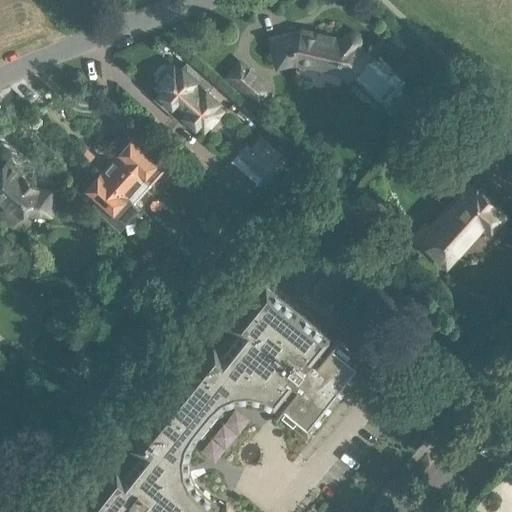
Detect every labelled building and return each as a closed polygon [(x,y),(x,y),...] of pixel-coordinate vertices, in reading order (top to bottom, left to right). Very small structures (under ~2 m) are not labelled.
[(315,29),(300,26),(266,35),(275,69),(295,64),(336,73),(346,82),(372,54),(362,44),(362,40),(360,34),(357,30),(352,29),(348,29),(344,32),(341,35),(315,29)] [(239,57),(223,76),(257,108),(267,97),(266,80),(239,57)] [(216,103),(219,100),(208,88),(211,84),(186,62),(180,69),(173,62),(153,85),(160,92),(158,94),(155,98),(179,120),(183,116),(195,127),(198,124),(204,128),(221,108),(216,103)] [(403,90),(385,110),(397,121),(415,101),(403,90)] [(468,144),(492,166),(509,147),(486,126),(468,144)] [(151,185),(169,164),(162,157),(167,151),(139,127),(133,134),(132,134),(114,154),(115,154),(151,185)] [(277,150),(260,134),(242,155),(267,177),(275,168),(299,190),(318,169),(298,151),(292,158),(279,146),(277,150)] [(77,151),(83,156),(89,150),(83,144),(77,151)] [(199,175),(209,165),(195,153),(186,163),(199,175)] [(115,154),(101,170),(127,195),(126,196),(135,203),(151,185),(115,154)] [(23,215),(53,217),(53,214),(62,214),(63,201),(54,200),(55,187),(41,186),(7,156),(0,163),(0,217),(12,228),(23,215)] [(127,195),(101,170),(100,170),(82,190),(99,205),(98,207),(103,211),(104,210),(110,215),(126,196),(127,195)] [(412,238),(446,268),(484,225),(490,231),(506,212),(469,180),(429,224),(426,222),(412,238)] [(373,223),(385,211),(364,189),(352,202),(373,223)] [(227,216),(209,236),(229,255),(248,235),(227,216)] [(347,224),(338,235),(352,245),(360,235),(347,224)] [(262,264),(272,269),(291,237),(281,232),(262,264)] [(230,257),(213,241),(202,254),(218,269),(230,257)] [(307,248),(303,253),(304,261),(309,265),(317,264),(321,259),(320,251),(314,247),(307,248)] [(160,280),(148,270),(138,280),(150,291),(160,280)] [(194,273),(180,287),(190,298),(204,283),(194,273)] [(214,511),(219,507),(197,489),(188,479),(187,477),(183,467),(182,454),(184,441),(191,430),(209,406),(219,398),(231,393),(244,391),(257,394),(269,400),(276,406),(320,351),(314,346),(324,334),(263,285),(231,324),(237,329),(218,352),(210,345),(193,365),(195,367),(148,424),(146,423),(130,444),(139,451),(120,473),(114,468),(83,507),(88,511),(214,511)] [(175,289),(164,301),(177,313),(189,302),(175,289)] [(336,334),(323,351),(275,411),(276,412),(280,407),(307,429),(361,362),(334,340),(338,336),(336,334)] [(24,366),(29,379),(42,374),(37,361),(24,366)] [(99,369),(78,393),(94,408),(116,385),(99,369)] [(225,502),(217,511),(227,511),(223,508),(227,503),(225,502)]
